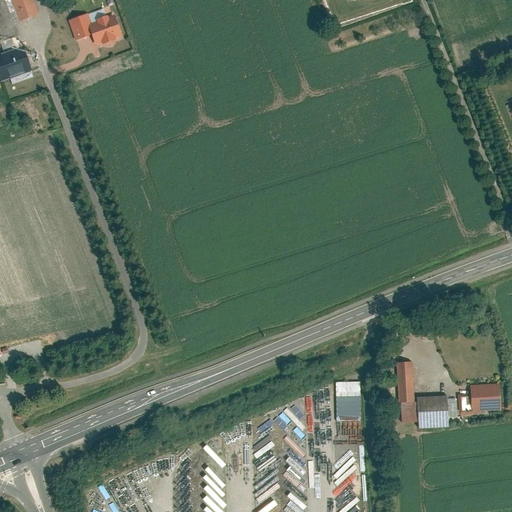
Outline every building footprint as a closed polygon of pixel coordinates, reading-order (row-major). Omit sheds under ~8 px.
[(0,0),(0,43),(15,38),(19,36),(14,22),(37,15),(31,0),(0,0)] [(68,20),(74,40),(91,34),(87,24),(90,23),(86,14),(68,20)] [(90,23),(87,24),(91,34),(95,44),(121,35),(114,14),(106,17),(105,15),(94,19),(95,21),(90,23)] [(0,81),(31,71),(22,45),(18,47),(15,38),(0,43),(0,45),(2,52),(0,52),(0,81)] [(399,401),(413,400),(412,361),(395,362),(397,401),(399,401)] [(350,390),(350,396),(361,396),(361,381),(338,382),(338,391),(350,390)] [(474,413),(474,411),(501,410),(500,383),(469,384),(469,393),(457,394),(458,414),(474,413)] [(417,421),(417,429),(448,427),(448,418),(457,417),(456,398),(446,398),(446,395),(416,396),(416,400),(417,421)] [(417,421),(416,400),(413,400),(399,401),(400,422),(417,421)]
